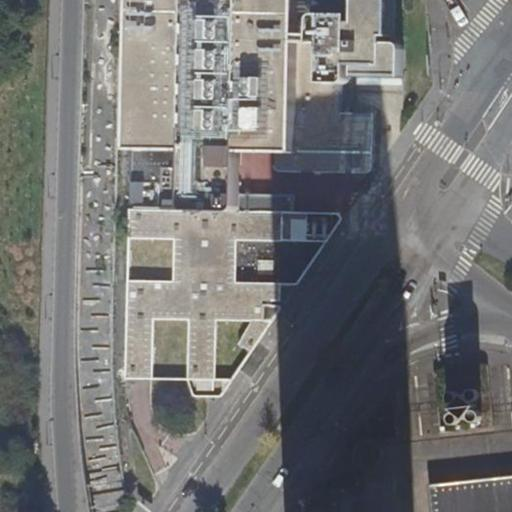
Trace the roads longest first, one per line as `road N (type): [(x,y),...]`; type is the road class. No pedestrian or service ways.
road 1 (residential): [(112,511),(95,347),(106,0)]
road 2 (unclassified): [(68,0),(61,456),(67,511)]
road 3 (secondary): [(397,209),(185,511)]
road 4 (secondary): [(511,67),(441,143),(397,209)]
road 5 (tertiary): [(340,374),(510,310)]
road 6 (secondary): [(248,511),(340,374)]
road 7 (secondary): [(340,374),(427,249)]
road 8 (secondary): [(450,217),(482,170),(511,91)]
